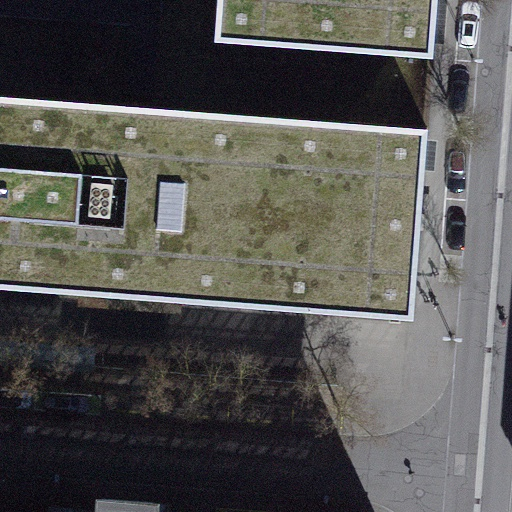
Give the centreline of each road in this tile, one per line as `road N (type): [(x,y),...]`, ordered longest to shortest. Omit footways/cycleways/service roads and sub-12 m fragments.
road 1 (residential): [(483,475),(0,436)]
road 2 (residential): [(483,475),(511,99)]
